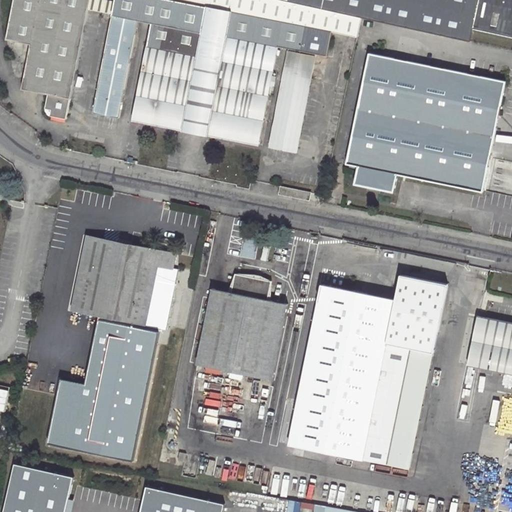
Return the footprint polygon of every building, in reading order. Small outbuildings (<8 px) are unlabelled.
[(14,0),(7,40),(31,45),(22,89),(49,95),(46,108),(52,110),(51,115),(67,118),(89,10),(100,12),(102,0),(14,0)] [(116,0),(116,3),(103,0),(102,0),(100,12),(114,15),(94,114),(120,119),(139,22),(153,25),(134,121),(258,145),(278,47),(352,62),(361,18),(336,12),(280,0),(116,0)] [(474,29),(511,38),(511,0),(280,0),(336,12),(361,18),(471,42),(474,29)] [(291,52),(272,148),(296,153),(316,58),(291,52)] [(505,83),(370,55),(347,164),(358,167),(354,186),(394,194),(398,175),(482,193),(505,83)] [(279,194),(310,200),(311,193),(281,187),(279,194)] [(184,251),(195,254),(204,219),(193,216),(184,251)] [(256,259),(259,238),(245,235),(241,257),(256,259)] [(88,237),(72,310),(97,315),(158,328),(166,329),(175,285),(154,281),(157,266),(171,269),(174,255),(88,237)] [(214,289),(194,390),(264,404),(285,304),(268,300),(271,282),(236,275),(232,293),(214,289)] [(432,355),(447,286),(401,276),(396,301),(392,322),(400,324),(415,327),(410,350),(432,355)] [(323,286),(292,445),(387,464),(410,350),(415,327),(400,324),(399,331),(390,329),(392,322),(396,301),(323,286)] [(97,315),(82,387),(62,382),(49,442),(130,459),(158,328),(97,315)] [(469,365),(511,374),(511,324),(479,318),(469,365)] [(392,322),(390,329),(399,331),(400,324),(392,322)] [(410,468),(432,355),(410,350),(387,464),(410,468)] [(464,385),(511,395),(511,393),(511,374),(469,365),(464,385)] [(0,386),(0,408),(7,409),(10,388),(0,386)] [(68,511),(76,474),(17,462),(6,511),(68,511)] [(221,511),(224,503),(146,486),(140,511),(221,511)] [(411,511),(413,505),(380,498),(377,510),(388,511),(411,511)]
